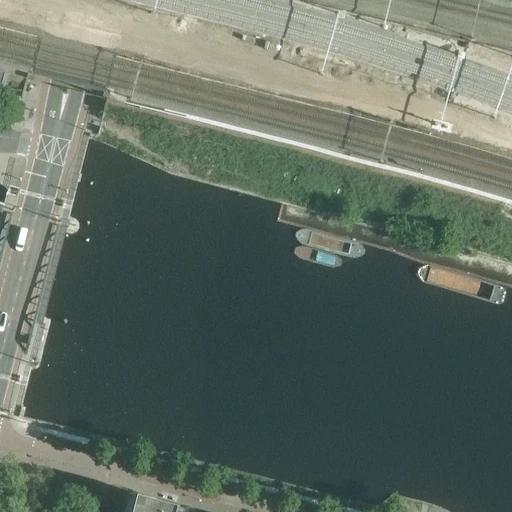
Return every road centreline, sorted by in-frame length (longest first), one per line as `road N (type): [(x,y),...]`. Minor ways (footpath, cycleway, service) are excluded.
road 1 (secondary): [(0,393),(59,153)]
road 2 (secondary): [(44,149),(0,332)]
road 3 (secondary): [(59,153),(96,0)]
road 4 (secondary): [(78,0),(44,149)]
